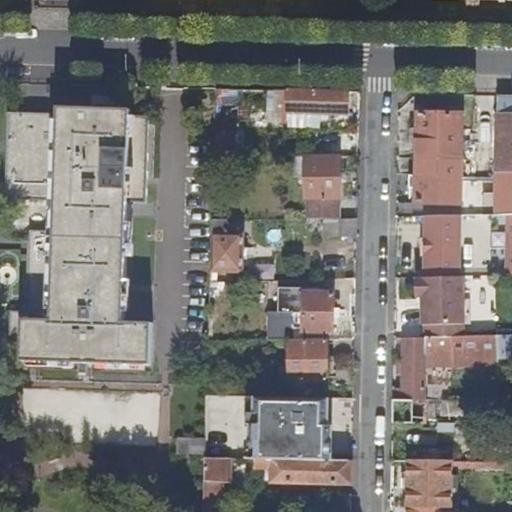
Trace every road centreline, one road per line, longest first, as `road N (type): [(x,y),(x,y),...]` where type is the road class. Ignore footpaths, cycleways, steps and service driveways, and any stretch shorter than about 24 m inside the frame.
road 1 (residential): [(376,58),(366,511)]
road 2 (residential): [(376,58),(0,47)]
road 3 (residential): [(511,60),(376,58)]
